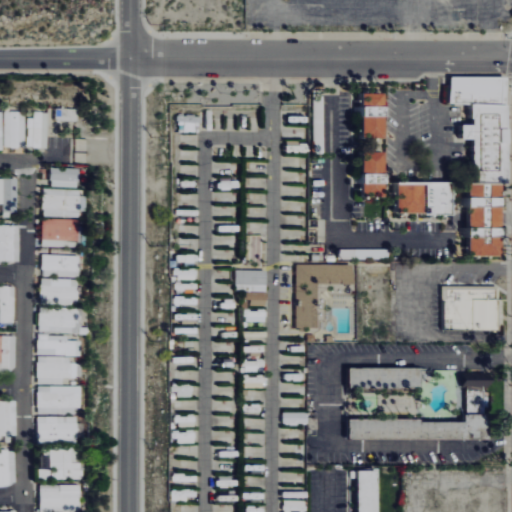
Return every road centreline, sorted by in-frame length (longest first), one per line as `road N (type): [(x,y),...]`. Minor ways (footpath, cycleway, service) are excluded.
road 1 (tertiary): [(133,58),(129,511)]
road 2 (residential): [(133,58),(511,57)]
road 3 (residential): [(21,162),(24,511)]
road 4 (residential): [(0,58),(133,58)]
